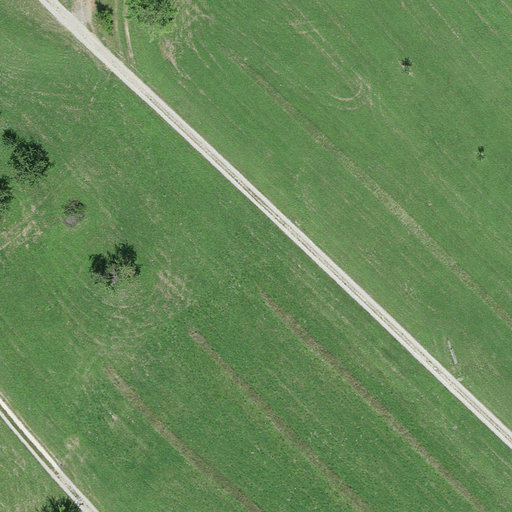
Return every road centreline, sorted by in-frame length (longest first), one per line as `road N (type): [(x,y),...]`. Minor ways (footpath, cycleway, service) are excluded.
road 1 (track): [(42,0),(511,444)]
road 2 (track): [(0,406),(88,511)]
